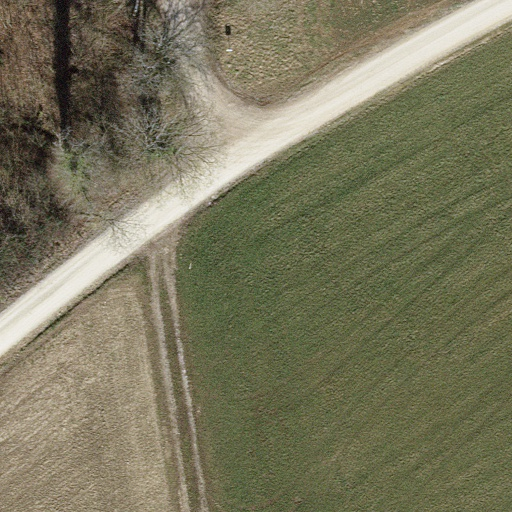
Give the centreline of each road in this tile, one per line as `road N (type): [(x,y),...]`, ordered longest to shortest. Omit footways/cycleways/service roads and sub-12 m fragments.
road 1 (track): [(511,4),(237,156),(0,341)]
road 2 (track): [(183,0),(237,156)]
